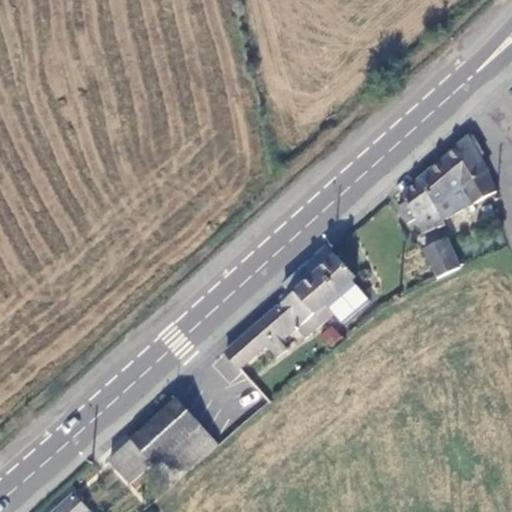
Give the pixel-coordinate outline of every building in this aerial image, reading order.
[(468,140),(464,142),(474,161),(478,158),(468,140)] [(461,193),(481,178),(483,177),(474,161),(464,142),(463,141),(437,164),(453,198),(461,193)] [(437,224),(468,208),(461,193),(453,198),(437,164),(414,184),(437,224)] [(481,178),(461,193),(468,208),(492,197),(481,178)] [(413,233),(437,224),(414,184),(395,200),(400,208),(407,221),(413,233)] [(396,226),(407,221),(400,208),(389,214),(396,226)] [(422,258),(435,284),(459,272),(445,246),(422,258)] [(322,305),(352,280),(330,257),(324,250),(278,289),(287,299),(223,358),(236,373),(263,350),(272,360),(282,352),(276,344),(292,330),(302,342),(331,318),(322,305)] [(328,324),(318,339),(333,350),(343,335),(328,324)] [(217,451),(174,404),(131,445),(150,466),(161,478),(171,490),(217,451)] [(127,487),(150,466),(131,445),(108,466),(127,487)] [(151,488),(162,499),(171,490),(161,478),(151,488)] [(85,511),(72,498),(56,511),(85,511)]
